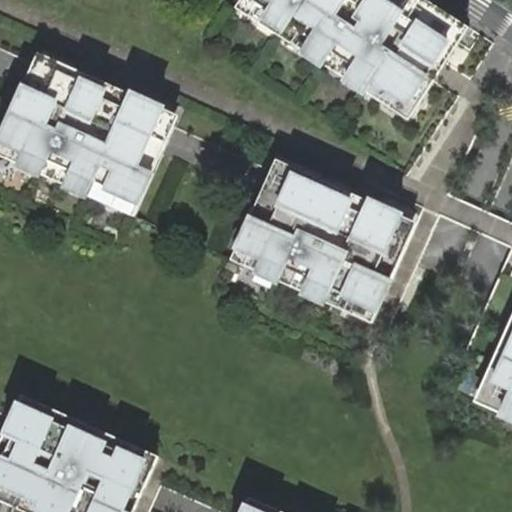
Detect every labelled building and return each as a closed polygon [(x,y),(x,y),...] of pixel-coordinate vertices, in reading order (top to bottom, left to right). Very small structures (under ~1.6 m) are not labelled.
[(242,0),(237,8),(410,120),(435,82),(470,28),(428,0),(427,0),(242,0)] [(25,87),(0,143),(0,156),(136,217),(165,153),(181,116),(40,54),(25,87)] [(262,196),(233,260),(374,324),(419,223),(278,160),(262,196)] [(511,316),(474,401),(511,417),(511,316)] [(135,511),(160,457),(23,396),(14,415),(0,446),(0,499),(27,511),(135,511)] [(281,511),(250,498),(243,511),(281,511)]
